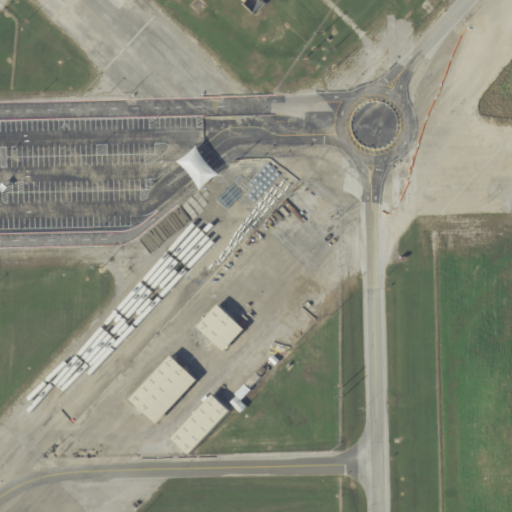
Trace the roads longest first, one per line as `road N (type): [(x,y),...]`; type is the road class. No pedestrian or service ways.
road 1 (residential): [(355,96),(0,110)]
road 2 (residential): [(373,216),(376,511)]
road 3 (residential): [(107,237),(132,230),(236,147),(296,137),(347,142)]
road 4 (residential): [(351,146),(372,156),(395,150),(406,135),(405,107),(384,90),(352,98),(342,119),(351,146)]
